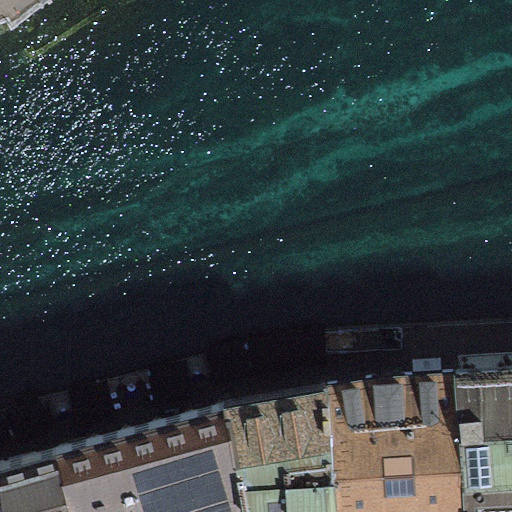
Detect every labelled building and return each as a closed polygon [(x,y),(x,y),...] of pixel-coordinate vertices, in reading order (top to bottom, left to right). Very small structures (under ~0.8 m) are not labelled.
[(511,511),(511,368),(499,370),(462,370),(470,511),(511,511)] [(470,511),(462,370),(388,377),(328,384),(339,511),(470,511)] [(339,511),(328,384),(221,405),(242,511),(339,511)] [(242,511),(221,405),(54,450),(68,511),(242,511)] [(0,511),(68,511),(54,450),(0,466),(0,511)]
